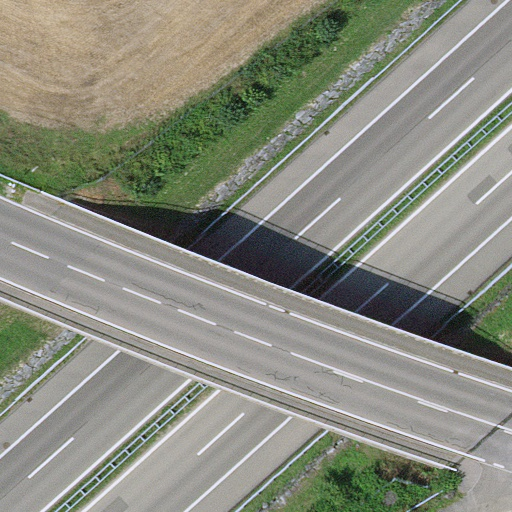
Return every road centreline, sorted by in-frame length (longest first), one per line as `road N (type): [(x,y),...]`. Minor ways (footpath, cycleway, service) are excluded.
road 1 (motorway): [(511,45),(0,506)]
road 2 (primary): [(511,431),(0,237)]
road 3 (motorway): [(137,511),(511,173)]
